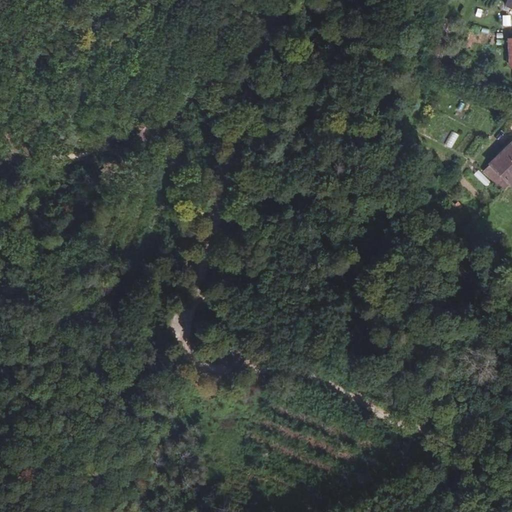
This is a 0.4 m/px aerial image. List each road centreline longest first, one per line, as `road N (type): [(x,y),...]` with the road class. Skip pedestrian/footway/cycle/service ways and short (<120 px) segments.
road 1 (unclassified): [(0,295),(144,137),(220,63),(302,0)]
road 2 (track): [(0,156),(87,152),(220,63)]
